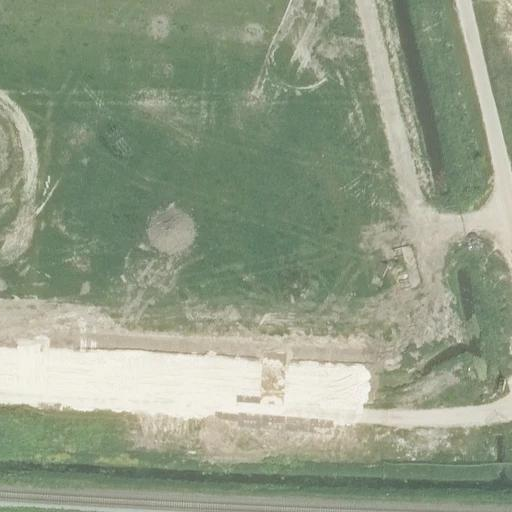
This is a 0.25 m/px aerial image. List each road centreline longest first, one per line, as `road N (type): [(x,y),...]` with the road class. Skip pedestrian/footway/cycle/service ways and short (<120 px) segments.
road 1 (track): [(0,397),(380,419),(511,410)]
road 2 (track): [(511,220),(460,0)]
